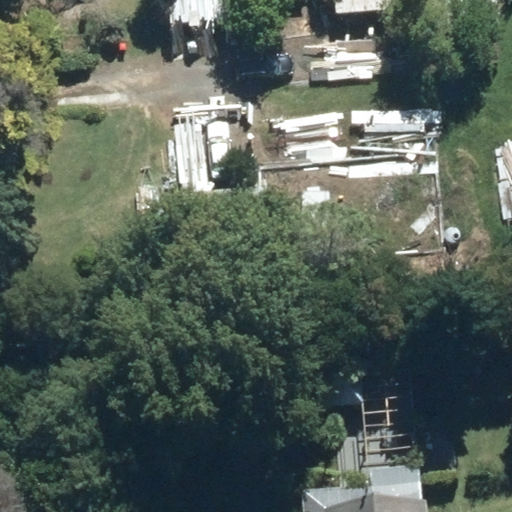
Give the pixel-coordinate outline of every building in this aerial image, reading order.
[(236,23),(233,0),(153,0),(156,30),(236,23)] [(325,0),(327,17),(387,12),(386,0),(325,0)] [(248,193),(164,200),(173,289),(257,281),(248,193)] [(352,408),(348,366),(323,368),(327,410),(352,408)] [(416,511),(412,469),(370,474),(371,487),(290,496),(291,511),(416,511)]
